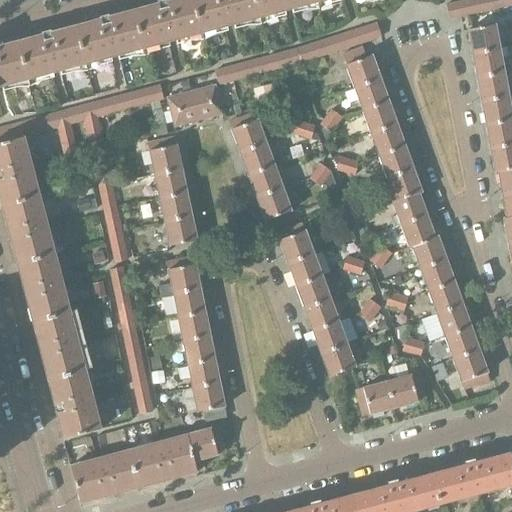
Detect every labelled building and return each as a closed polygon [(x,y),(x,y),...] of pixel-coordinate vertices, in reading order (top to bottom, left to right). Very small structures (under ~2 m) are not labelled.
[(190,0),(171,0),(165,2),(165,1),(157,3),(157,4),(131,11),(142,50),(200,34),(190,0)] [(253,0),(190,0),(200,34),(258,18),(253,0)] [(253,0),(258,18),(316,3),(315,0),(253,0)] [(475,14),(472,0),(471,0),(466,1),(469,15),(475,14)] [(479,0),(472,0),(475,14),(482,12),(479,0)] [(489,11),(486,0),(479,0),(482,12),(489,11)] [(493,0),(486,0),(489,11),(496,9),(493,0)] [(502,8),(500,0),(493,0),(496,9),(502,8)] [(466,1),(459,3),(462,17),(469,15),(466,1)] [(462,17),(459,3),(452,4),(455,18),(460,17),(462,17)] [(455,18),(452,4),(445,6),(448,20),(455,18)] [(99,19),(73,26),(84,65),(142,50),(131,11),(107,17),(99,19)] [(374,39),(381,36),(377,22),(369,25),(374,39)] [(369,25),(362,27),(367,41),(374,39),(369,25)] [(41,35),(15,42),(26,81),(84,65),(73,26),(49,33),(49,32),(41,34),(41,35)] [(471,54),(499,49),(495,26),(467,31),(471,54)] [(367,41),(362,27),(355,30),(359,44),(367,41)] [(355,30),(347,32),(352,46),(359,44),(355,30)] [(352,46),(347,32),(340,35),(345,49),(352,46)] [(340,35),(333,37),(337,51),(345,49),(340,35)] [(337,51),(333,37),(325,40),(330,54),(337,51)] [(325,40),(318,42),(323,56),(330,54),(325,40)] [(15,42),(0,46),(0,87),(26,81),(15,42)] [(323,56),(318,42),(311,45),(315,58),(323,56)] [(311,45),(303,47),(308,61),(315,58),(311,45)] [(308,61),(303,47),(296,49),(300,64),(308,61)] [(370,55),(364,58),(361,47),(340,54),(344,65),(352,88),(378,78),(370,55)] [(292,66),(300,64),(296,49),(289,51),(292,66)] [(475,78),(504,73),(499,49),(471,54),(475,78)] [(281,53),(285,68),(292,66),(289,51),(281,53)] [(274,55),(277,70),(285,68),(281,53),(274,55)] [(266,57),(270,72),(277,70),(274,55),(266,57)] [(259,59),(262,74),(270,72),(266,57),(259,59)] [(251,61),(255,76),(262,74),(259,59),(251,61)] [(244,63),(247,78),(255,76),(251,61),(244,63)] [(169,63),(159,66),(161,75),(172,72),(169,63)] [(247,78),(244,63),(236,65),(240,80),(247,78)] [(229,68),(232,82),(240,80),(236,65),(229,68)] [(152,80),(159,78),(156,66),(148,68),(152,80)] [(221,70),(225,84),(232,82),(229,68),(221,70)] [(295,69),(287,71),(286,71),(291,90),(300,88),(295,69)] [(221,70),(214,72),(217,86),(225,84),(221,70)] [(480,102),(508,97),(504,73),(475,78),(480,102)] [(361,111),(387,101),(378,78),(352,88),(361,111)] [(190,92),(187,81),(180,83),(183,94),(190,92)] [(155,102),(159,101),(163,100),(159,86),(151,88),(155,102)] [(190,92),(197,121),(221,115),(214,86),(190,92)] [(270,86),(254,90),(258,105),(273,101),(270,86)] [(151,103),(155,102),(151,88),(143,90),(146,104),(151,103)] [(138,106),(146,104),(143,90),(135,92),(138,106)] [(130,108),(138,106),(135,92),(126,95),(130,108)] [(197,121),(190,92),(166,99),(173,128),(197,121)] [(122,111),(130,108),(126,95),(118,97),(122,111)] [(114,113),(122,111),(118,97),(110,99),(114,113)] [(484,125),(511,120),(511,119),(508,97),(480,102),(484,125)] [(105,115),(114,113),(110,99),(102,101),(105,115)] [(97,117),(105,115),(102,101),(94,103),(97,117)] [(159,101),(155,102),(151,103),(154,111),(161,109),(159,101)] [(369,133),(395,124),(387,101),(361,111),(369,133)] [(97,117),(94,103),(85,106),(89,119),(97,117)] [(84,120),(89,119),(85,106),(77,108),(81,121),(84,120)] [(73,123),(81,121),(77,108),(69,110),(73,123)] [(69,124),(73,123),(69,110),(61,112),(65,126),(69,124)] [(331,111),(320,125),(324,128),(326,129),(336,114),(331,111)] [(56,128),(57,128),(65,126),(61,112),(53,114),(56,128)] [(53,114),(44,116),(48,130),(56,128),(53,114)] [(229,130),(238,153),(264,143),(253,114),(240,119),(242,126),(229,130)] [(336,114),(326,129),(331,132),(341,118),(336,114)] [(40,132),(48,130),(44,116),(36,119),(40,132)] [(97,117),(89,119),(84,120),(86,128),(99,126),(97,117)] [(32,135),(40,132),(36,119),(28,121),(32,135)] [(489,149),(511,144),(511,120),(484,125),(489,149)] [(24,137),(32,135),(28,121),(20,123),(24,137)] [(311,134),(314,127),(296,121),(294,128),(311,134)] [(163,122),(154,124),(157,137),(166,135),(163,122)] [(15,139),(23,137),(24,137),(20,123),(12,125),(15,139)] [(57,128),(59,136),(72,133),(69,124),(65,126),(57,128)] [(377,156),(403,147),(395,124),(369,133),(377,156)] [(7,141),(15,139),(12,125),(3,127),(7,141)] [(100,134),(99,126),(86,128),(87,136),(100,134)] [(311,134),(294,128),(292,134),(309,140),(311,134)] [(324,128),(321,129),(325,141),(331,132),(326,129),(324,128)] [(74,142),(72,133),(59,136),(61,145),(74,142)] [(87,136),(89,144),(102,142),(100,134),(87,136)] [(0,205),(38,196),(23,137),(15,139),(7,141),(0,143),(0,205)] [(153,175),(180,170),(175,145),(161,149),(160,141),(146,144),(153,175)] [(61,145),(63,153),(76,151),(74,142),(61,145)] [(104,149),(102,142),(89,144),(91,152),(104,149)] [(264,143),(238,153),(246,175),(273,166),(264,143)] [(511,144),(489,149),(493,174),(497,173),(511,170),(511,144)] [(385,179),(412,169),(403,147),(377,156),(385,179)] [(91,152),(92,160),(105,157),(104,149),(91,152)] [(78,159),(76,151),(63,153),(65,162),(78,159)] [(107,165),(105,157),(92,160),(94,168),(107,165)] [(338,164),(356,170),(358,163),(340,158),(338,164)] [(338,164),(336,171),(354,176),(356,170),(338,164)] [(108,173),(107,165),(94,168),(95,176),(108,173)] [(309,180),(314,184),(325,169),(319,165),(309,180)] [(246,175),(255,198),(281,188),(273,166),(246,175)] [(325,169),(314,184),(319,188),(330,173),(325,169)] [(394,202),(417,194),(420,192),(412,169),(385,179),(394,202)] [(158,199),(185,193),(180,170),(153,175),(158,199)] [(501,196),(511,194),(511,170),(497,173),(501,196)] [(95,176),(97,184),(110,181),(108,173),(95,176)] [(111,189),(110,181),(97,184),(99,192),(111,189)] [(281,188),(255,198),(263,221),(289,211),(281,188)] [(99,192),(100,200),(113,197),(111,189),(99,192)] [(163,223),(191,218),(185,193),(158,199),(163,223)] [(399,225),(425,216),(417,194),(394,202),(391,203),(399,225)] [(505,219),(511,217),(511,194),(501,196),(505,219)] [(0,205),(15,264),(53,254),(38,196),(0,205)] [(115,205),(113,197),(100,200),(102,208),(115,205)] [(89,210),(87,201),(86,200),(78,202),(80,212),(89,210)] [(362,202),(356,204),(362,221),(368,219),(362,202)] [(356,204),(349,206),(356,224),(362,221),(356,204)] [(102,208),(103,216),(116,213),(115,205),(102,208)] [(118,221),(116,213),(103,216),(105,223),(118,221)] [(409,246),(433,237),(425,216),(399,225),(393,227),(394,229),(392,230),(399,250),(409,246)] [(507,244),(511,243),(511,217),(505,219),(502,220),(507,244)] [(168,247),(194,242),(196,241),(191,218),(163,223),(168,247)] [(105,223),(107,231),(119,229),(118,221),(105,223)] [(286,264),(312,254),(303,231),(300,223),(274,233),(277,241),(286,264)] [(121,237),(119,229),(107,231),(108,239),(121,237)] [(418,269),(444,259),(436,236),(433,237),(409,246),(418,269)] [(108,239),(110,247),(123,245),(121,237),(108,239)] [(124,253),(123,245),(110,247),(112,255),(124,253)] [(385,250),(380,246),(369,261),(374,265),(385,250)] [(385,250),(374,265),(380,269),(391,254),(385,250)] [(95,264),(103,262),(101,252),(93,254),(95,264)] [(124,253),(112,255),(113,263),(126,261),(124,253)] [(15,264),(31,323),(69,313),(53,254),(15,264)] [(294,287),(320,277),(312,254),(286,264),(294,287)] [(160,297),(171,294),(199,289),(194,265),(193,265),(192,257),(165,263),(169,283),(158,285),(160,297)] [(361,270),(363,263),(345,258),(343,264),(361,270)] [(426,291),(453,282),(444,259),(418,269),(426,291)] [(361,270),(343,264),(341,271),(359,276),(361,270)] [(108,271),(109,278),(122,275),(120,268),(108,271)] [(111,285),(123,282),(122,275),(109,278),(111,285)] [(302,309),(328,299),(320,277),(294,287),(302,309)] [(104,297),(101,281),(89,284),(92,299),(104,297)] [(111,285),(112,291),(125,289),(123,282),(111,285)] [(431,315),(461,304),(453,282),(426,291),(433,311),(429,312),(431,315)] [(112,291),(114,298),(126,296),(125,289),(112,291)] [(199,289),(171,294),(176,318),(204,313),(199,289)] [(387,299),(405,305),(407,299),(389,293),(387,299)] [(114,298),(115,305),(128,303),(126,296),(114,298)] [(311,331),(337,322),(328,299),(302,309),(311,331)] [(387,299),(385,305),(403,311),(405,305),(387,299)] [(357,315),(362,319),(374,304),(368,300),(357,315)] [(115,305),(117,312),(129,309),(128,303),(115,305)] [(379,308),(374,304),(362,319),(368,323),(379,308)] [(443,337),(469,327),(461,304),(431,315),(433,320),(436,319),(443,337)] [(117,312),(118,319),(131,316),(129,309),(117,312)] [(69,313),(31,323),(46,381),(84,371),(69,313)] [(176,318),(181,342),(209,336),(204,313),(176,318)] [(118,319),(120,326),(132,323),(131,316),(118,319)] [(105,329),(111,327),(109,318),(102,319),(105,329)] [(379,332),(387,329),(384,321),(376,324),(379,332)] [(319,354),(345,345),(337,322),(311,331),(319,354)] [(120,326),(121,333),(134,330),(132,323),(120,326)] [(451,360),(478,350),(469,327),(443,337),(451,360)] [(135,337),(134,330),(121,333),(123,340),(135,337)] [(183,351),(186,366),(213,360),(209,336),(181,342),(175,344),(177,352),(183,351)] [(123,340),(124,347),(137,344),(135,337),(123,340)] [(404,345),(421,350),(423,344),(406,339),(404,345)] [(124,347),(126,353),(138,351),(137,344),(124,347)] [(319,354),(327,377),(354,367),(345,345),(319,354)] [(421,350),(404,345),(402,351),(419,356),(421,350)] [(396,353),(394,347),(377,353),(379,359),(396,353)] [(478,350),(451,360),(462,390),(475,385),(476,387),(489,382),(478,350)] [(126,353),(127,360),(140,358),(138,351),(126,353)] [(149,359),(151,369),(159,367),(157,357),(149,359)] [(127,360),(129,367),(141,364),(140,358),(127,360)] [(186,366),(191,389),(218,384),(213,360),(186,366)] [(441,363),(430,367),(436,382),(447,378),(441,363)] [(129,367),(130,374),(143,371),(141,364),(129,367)] [(84,371),(46,381),(62,439),(100,429),(84,371)] [(130,374),(132,381),(144,378),(143,371),(130,374)] [(386,382),(393,409),(417,403),(417,402),(425,400),(422,386),(421,387),(418,374),(386,382)] [(132,381),(133,388),(146,385),(144,378),(132,381)] [(366,402),(369,415),(393,409),(386,382),(354,390),(358,404),(366,402)] [(218,384),(191,389),(196,414),(202,412),(204,423),(226,419),(218,384)] [(133,388),(134,395),(147,392),(146,385),(133,388)] [(134,395),(136,402),(148,399),(147,392),(134,395)] [(136,402),(137,408),(150,406),(148,399),(136,402)] [(151,413),(150,406),(137,408),(139,415),(151,413)] [(186,435),(193,462),(217,456),(213,442),(221,440),(217,427),(186,435)] [(128,451),(137,489),(196,473),(193,462),(186,435),(128,451)] [(69,467),(79,504),(137,489),(128,451),(69,467)] [(463,462),(464,465),(430,474),(438,504),(511,484),(511,468),(508,453),(473,463),(473,459),(463,462)] [(395,480),(386,483),(387,486),(352,495),(356,511),(407,511),(438,504),(430,474),(396,483),(395,480)] [(356,511),(352,495),(319,503),(318,501),(309,503),(308,503),(308,506),(286,511),(356,511)]
